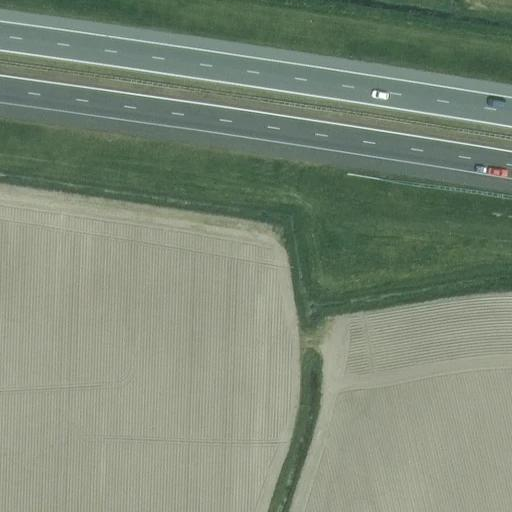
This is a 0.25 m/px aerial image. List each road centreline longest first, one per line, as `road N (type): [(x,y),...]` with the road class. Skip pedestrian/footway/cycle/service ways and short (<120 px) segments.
road 1 (motorway): [(0,89),(511,166)]
road 2 (motorway): [(511,111),(0,35)]
